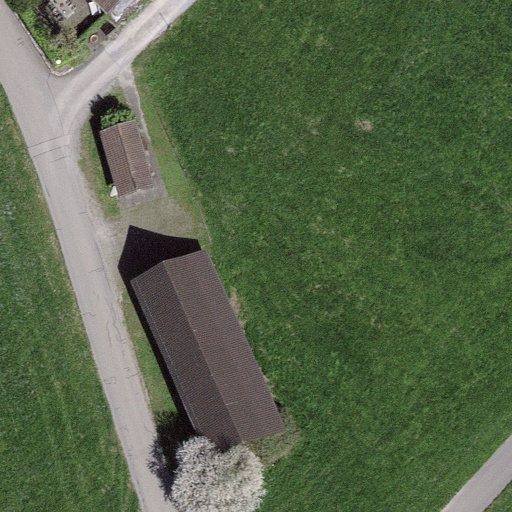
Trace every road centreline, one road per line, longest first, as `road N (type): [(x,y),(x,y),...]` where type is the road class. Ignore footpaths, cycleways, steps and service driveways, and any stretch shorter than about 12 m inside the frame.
road 1 (unclassified): [(158,511),(31,117),(0,51)]
road 2 (track): [(31,117),(170,0)]
